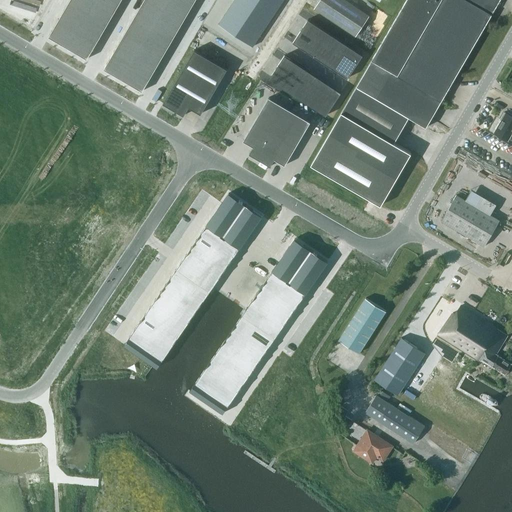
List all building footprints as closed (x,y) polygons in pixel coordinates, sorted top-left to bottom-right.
[(85,58),(120,0),(68,0),(48,35),(85,58)] [(143,0),(102,68),(139,91),(195,0),(143,0)] [(281,0),(233,0),(218,23),(252,45),(281,0)] [(406,0),(311,164),(381,205),(411,152),(394,142),(409,116),(426,126),(499,0),(406,0)] [(370,16),(344,0),(320,0),(315,9),(356,37),(370,16)] [(308,19),(293,42),(347,78),(363,55),(308,19)] [(163,103),(170,107),(169,107),(170,107),(184,115),(186,110),(186,111),(187,110),(189,106),(201,113),(227,68),(194,49),(163,103)] [(284,55),(269,78),(326,116),(341,93),(284,55)] [(268,97),(243,140),(253,146),(249,153),(270,165),(274,159),(284,165),(310,121),(268,97)] [(511,116),(504,112),(500,119),(502,120),(495,132),(507,140),(510,135),(511,135),(511,116)] [(212,216),(201,233),(234,256),(245,239),(250,232),(262,216),(228,193),(217,210),(213,217),(212,216)] [(441,220),(484,245),(499,220),(456,194),(441,220)] [(180,264),(176,270),(209,293),(214,285),(213,284),(218,278),(234,256),(201,233),(200,234),(201,234),(196,241),(196,240),(195,241),(196,242),(191,248),(190,249),(186,255),(185,256),(185,257),(181,263),(180,262),(180,264)] [(247,307),(241,315),(274,338),(280,330),(279,330),(284,323),(284,324),(295,308),(299,301),(300,302),(311,285),(311,284),(315,277),(316,278),(327,261),(294,238),(283,255),(279,262),(278,262),(266,279),(267,279),(263,285),(262,285),(251,301),(252,301),(247,308),(247,307)] [(124,344),(124,345),(157,368),(158,366),(157,366),(161,360),(162,360),(163,359),(162,359),(167,352),(167,353),(168,352),(167,351),(172,345),(173,344),(172,344),(177,337),(177,338),(178,337),(178,336),(182,330),(183,330),(183,329),(187,323),(188,323),(188,322),(188,321),(192,315),(193,316),(194,314),(193,314),(197,308),(198,308),(199,307),(198,307),(202,300),(203,301),(204,300),(203,299),(208,293),(209,293),(176,270),(175,270),(175,271),(171,278),(170,277),(169,278),(170,279),(166,285),(165,285),(164,286),(165,286),(161,293),(160,292),(159,293),(160,294),(155,300),(154,301),(155,301),(150,307),(149,308),(150,309),(145,315),(145,314),(144,316),(140,322),(139,322),(134,330),(135,330),(130,337),(130,336),(129,337),(129,338),(125,344),(124,344)] [(365,297),(338,339),(359,352),(386,310),(365,297)] [(495,354),(507,335),(460,306),(454,314),(452,313),(437,335),(480,362),(481,360),(504,374),(511,364),(495,354)] [(190,389),(190,390),(223,413),(223,412),(223,411),(227,405),(228,406),(229,404),(228,404),(232,398),(233,398),(234,397),(233,397),(238,390),(238,391),(239,390),(238,389),(243,383),(244,382),(243,382),(248,375),(248,376),(249,375),(249,374),(253,368),(254,367),(258,361),(259,361),(259,360),(259,359),(263,353),(264,354),(264,352),(268,346),(269,346),(270,345),(269,345),(273,338),(274,339),(274,338),(241,315),(241,316),(237,323),(236,322),(236,323),(236,324),(232,330),(231,330),(231,331),(227,337),(226,337),(225,338),(226,338),(222,345),(221,344),(220,346),(221,346),(217,352),(216,352),(215,353),(216,353),(211,360),(211,359),(210,360),(211,361),(206,367),(205,368),(206,368),(201,375),(201,374),(200,375),(200,376),(196,382),(195,382),(195,383),(191,389),(190,389)] [(425,352),(401,336),(374,378),(397,394),(425,352)] [(416,401),(419,396),(406,388),(403,393),(416,401)] [(424,425),(376,394),(365,411),(413,442),(424,425)] [(338,425),(345,429),(352,419),(345,415),(348,410),(341,405),(334,415),(341,420),(338,425)] [(367,429),(353,449),(372,461),(376,455),(383,459),(392,445),(367,429)]
